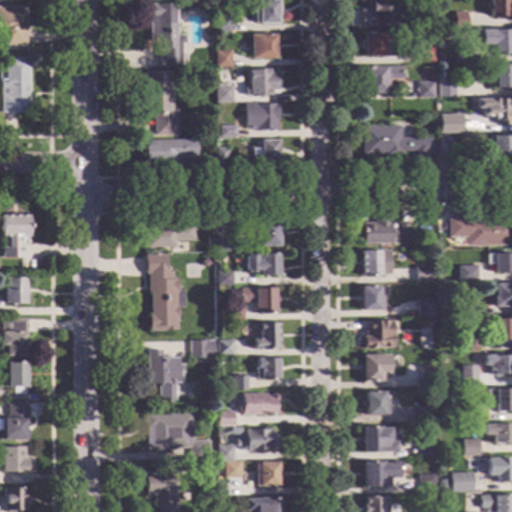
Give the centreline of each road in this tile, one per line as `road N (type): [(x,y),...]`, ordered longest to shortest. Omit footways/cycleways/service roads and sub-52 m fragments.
road 1 (secondary): [(86,511),(83,0)]
road 2 (residential): [(319,511),(318,0)]
road 3 (residential): [(511,189),(85,198)]
